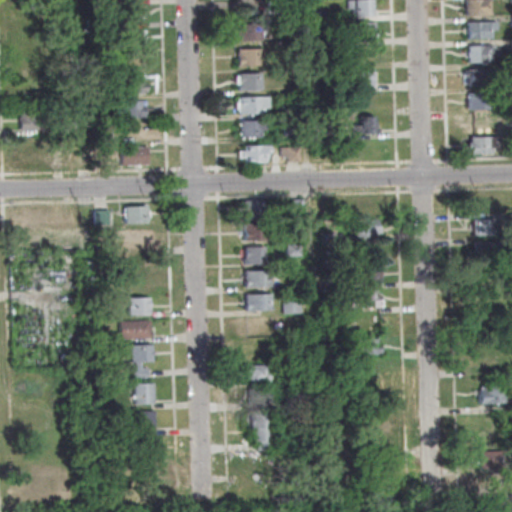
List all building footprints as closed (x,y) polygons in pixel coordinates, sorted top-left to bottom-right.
[(353,0),(370,0),(370,16),(353,17),(353,0)] [(465,0),(491,0),(491,16),(466,17),(466,11),(464,11),(464,6),(465,6),(465,0)] [(140,6),(140,8),(144,8),(144,18),(140,18),(140,24),(118,24),(118,6),(140,6)] [(310,10),(310,19),(325,18),(325,9),(310,10)] [(101,28),(101,17),(92,17),(92,28),(101,28)] [(234,40),(259,40),(259,21),(234,21),(234,40)] [(491,40),(467,41),(466,23),(490,22),(490,23),(496,23),(497,31),(491,31),(491,40)] [(348,24),(348,40),(374,40),(373,23),(348,24)] [(313,27),(314,42),(331,41),(330,26),(313,27)] [(116,31),(140,30),(140,31),(144,31),(144,45),(140,45),(140,47),(116,47),(116,31)] [(467,64),(467,58),(465,58),(465,53),(467,53),(467,47),(478,46),(478,44),(482,44),(482,47),(491,46),(491,49),(498,48),(498,58),(491,58),(491,64),(467,64)] [(235,65),(257,65),(257,47),(235,47),(235,65)] [(21,55),(21,74),(48,74),(48,55),(21,55)] [(372,69),(373,87),(350,87),(350,69),(372,69)] [(463,72),(463,86),(468,85),(468,88),(495,87),(494,84),(499,84),(498,77),(494,77),(494,69),(467,70),(467,72),(463,72)] [(234,89),(259,89),(259,72),(234,72),(234,89)] [(142,77),(118,78),(119,96),(143,95),(143,93),(146,93),(145,83),(142,83),(142,82),(143,82),(143,79),(142,79),(142,77)] [(489,110),(488,93),(468,94),(468,95),(468,102),(466,102),(466,110),(469,110),(469,111),(489,110)] [(267,95),(234,95),(234,113),(267,113),(267,95)] [(118,101),(145,101),(145,108),(148,108),(148,111),(146,111),(146,113),(143,113),(143,118),(118,119),(118,101)] [(281,103),(281,115),(296,114),(296,104),(281,103)] [(19,118),(19,130),(46,130),(46,119),(38,119),(38,112),(22,112),(22,118),(19,118)] [(489,115),(467,115),(467,132),(489,132),(489,115)] [(373,117),(373,129),(377,129),(377,133),(351,134),(351,126),(358,126),(358,117),(373,117)] [(264,119),(237,119),(237,136),(264,136),(264,119)] [(58,123),(74,122),(75,137),(59,138),(58,123)] [(314,123),(314,138),(334,138),(333,122),(314,123)] [(282,124),(283,134),(296,134),(296,124),(282,124)] [(144,139),(143,125),(117,125),(117,140),(144,139)] [(469,155),(491,155),(491,149),(497,148),(496,137),(469,138),(469,143),(466,143),(467,149),(469,149),(469,155)] [(45,138),(20,138),(20,159),(45,159),(45,138)] [(268,144),(237,144),(237,161),(268,161),(268,144)] [(298,146),(278,146),(278,160),(298,160),(298,146)] [(120,166),(146,165),(146,148),(120,148),(120,166)] [(292,215),(303,215),(302,199),(291,200),(292,215)] [(243,220),(264,220),(263,201),(242,201),(243,220)] [(46,207),(64,207),(64,216),(64,226),(27,228),(26,211),(46,210),(46,207)] [(123,207),(124,224),(146,224),(146,207),(123,207)] [(93,211),(108,211),(109,225),(94,226),(93,211)] [(64,216),(67,216),(67,213),(76,212),(77,226),(64,226),(64,216)] [(356,222),(376,221),(376,234),(372,234),(372,239),(356,239),(356,222)] [(472,221),(486,221),(486,236),(472,237),(472,221)] [(243,241),(264,241),(264,224),(243,225),(243,241)] [(286,246),(286,257),(300,257),(300,245),(286,246)] [(244,265),(264,264),(263,248),(243,248),(244,258),(242,260),(242,263),(244,265)] [(358,264),(376,263),(376,269),(380,269),(381,278),(379,278),(379,285),(358,286),(358,264)] [(244,272),(245,288),(269,287),(269,271),(244,272)] [(128,291),(148,291),(147,275),(128,275),(128,291)] [(367,292),(367,296),(367,309),(347,309),(347,293),(367,292)] [(270,294),(271,311),(245,312),(244,296),(270,294)] [(367,296),(375,296),(375,304),(379,304),(379,309),(367,309),(367,296)] [(127,299),(148,298),(149,315),(128,316),(127,299)] [(281,301),(299,301),(300,314),(282,315),(281,301)] [(118,322),(119,339),(150,338),(149,321),(118,322)] [(355,340),(355,356),(373,356),(373,354),(379,354),(379,345),(372,345),(372,340),(355,340)] [(129,346),(150,345),(150,362),(140,362),(134,363),(129,363),(129,346)] [(475,346),(475,376),(497,376),(497,346),(475,346)] [(134,363),(134,370),(131,370),(131,380),(147,379),(146,369),(140,369),(140,362),(134,363)] [(248,366),(267,365),(267,372),(268,372),(269,382),(248,383),(248,379),(245,379),(245,370),(248,370),(248,366)] [(133,384),(134,405),(154,404),(153,384),(133,384)] [(504,387),(504,395),(504,403),(504,405),(480,406),(479,387),(504,387)] [(248,389),(249,406),(276,405),(276,388),(248,389)] [(134,412),(154,412),(154,430),(134,430),(134,412)] [(252,442),(255,442),(255,451),(273,451),(272,442),(274,441),(273,429),(271,429),(271,413),(251,414),(252,442)] [(362,433),(383,432),(384,450),(362,451),(362,433)] [(153,439),(153,456),(133,456),(133,439),(153,439)] [(480,452),(480,470),(503,469),(502,451),(480,452)] [(270,476),(270,458),(250,458),(250,476),(270,476)] [(154,463),(154,479),(133,480),(133,464),(154,463)] [(269,504),(269,482),(231,482),(231,504),(269,504)] [(155,498),(154,484),(136,485),(137,499),(155,498)]
